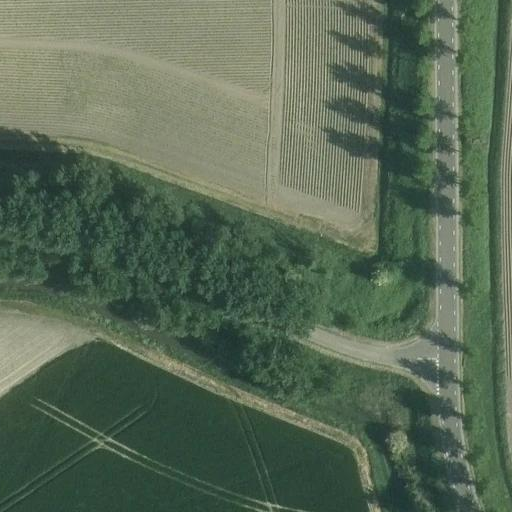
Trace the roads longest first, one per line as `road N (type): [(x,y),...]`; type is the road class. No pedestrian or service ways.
road 1 (tertiary): [(443,362),(370,356),(140,256),(0,219)]
road 2 (tertiary): [(443,362),(447,0)]
road 3 (tertiary): [(470,511),(446,422),(443,362)]
